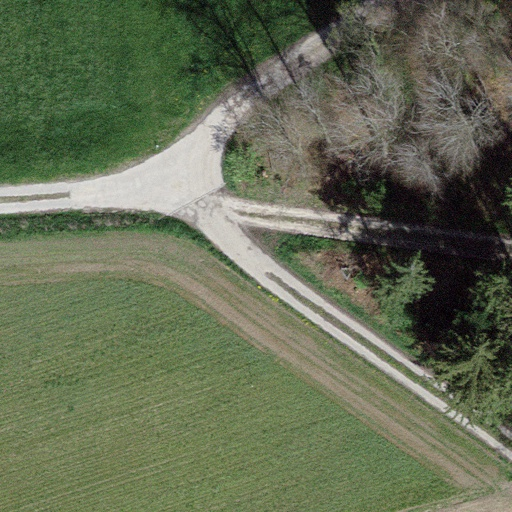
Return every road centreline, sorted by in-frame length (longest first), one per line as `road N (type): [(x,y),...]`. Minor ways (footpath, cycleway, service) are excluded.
road 1 (track): [(511,447),(338,326),(172,189)]
road 2 (track): [(511,244),(297,218),(172,189)]
road 3 (track): [(172,189),(250,93),(396,0)]
road 4 (track): [(172,189),(0,200)]
